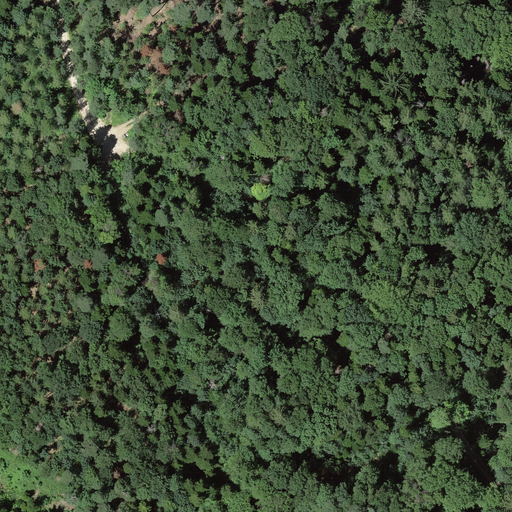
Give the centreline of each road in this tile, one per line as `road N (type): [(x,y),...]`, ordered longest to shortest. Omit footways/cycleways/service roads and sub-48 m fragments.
road 1 (track): [(100,142),(207,177),(338,262),(511,504)]
road 2 (track): [(265,511),(189,385),(77,93),(61,0)]
